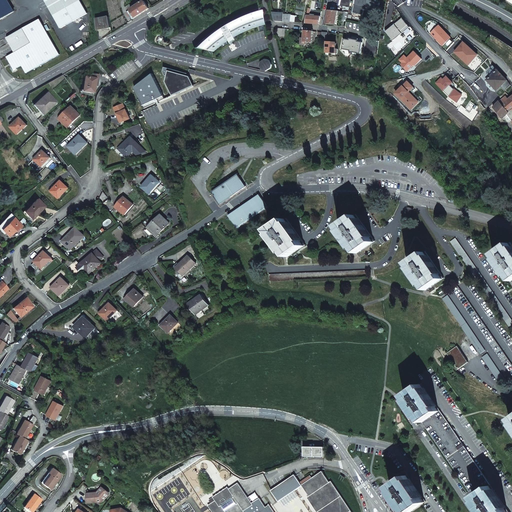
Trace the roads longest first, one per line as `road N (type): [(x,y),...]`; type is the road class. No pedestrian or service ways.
road 1 (residential): [(267,182),(273,167),(359,120),(361,101),(148,50)]
road 2 (residential): [(148,50),(100,96),(89,194),(17,258),(24,281),(55,311)]
road 3 (tertiary): [(63,443),(196,412),(270,413),(321,430),(349,466)]
road 4 (residential): [(511,225),(384,193),(267,182)]
road 5 (residential): [(267,182),(55,311)]
road 6 (unknown): [(399,3),(511,131)]
road 7 (track): [(355,98),(396,118),(432,154),(459,211)]
road 8 (residential): [(422,374),(511,503)]
road 9 (tertiary): [(15,96),(132,28)]
road 10 (unknown): [(511,74),(456,29),(409,6)]
